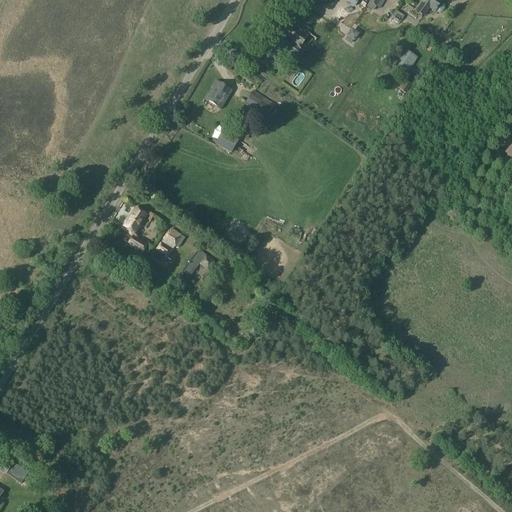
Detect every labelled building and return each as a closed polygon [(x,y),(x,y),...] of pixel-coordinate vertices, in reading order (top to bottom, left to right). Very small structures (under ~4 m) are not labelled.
[(421,0),(420,2),(421,4),(420,6),(428,11),(429,9),(434,12),(436,13),(439,13),(442,12),(444,9),(444,6),(443,3),(442,2),(442,1),(439,0),(421,0)] [(395,22),(403,20),(401,13),(394,15),(395,22)] [(292,26),(284,37),(300,49),(308,38),(292,26)] [(352,27),(346,34),(353,41),(359,33),(352,27)] [(273,39),(258,59),(269,66),(273,69),(288,49),(283,46),(273,39)] [(432,47),(421,41),(418,45),(429,52),(432,47)] [(418,59),(404,49),(394,63),(397,65),(393,69),(405,77),(418,59)] [(407,94),(412,86),(405,81),(399,89),(407,94)] [(213,88),(209,95),(208,94),(205,99),(220,109),(232,92),(215,82),(212,87),(213,88)] [(270,102),(260,96),(253,92),(249,99),(238,114),(260,129),(271,114),(276,106),(270,102)] [(218,139),(235,148),(240,137),(223,128),(218,139)] [(124,227),(135,234),(146,216),(135,209),(124,227)] [(170,232),(164,240),(177,248),(182,240),(181,239),(182,237),(172,231),(171,233),(170,232)] [(127,246),(142,255),(147,244),(134,236),(127,246)] [(169,260),(177,248),(164,240),(153,258),(162,265),(166,258),(169,260)] [(215,263),(199,251),(179,279),(185,283),(199,264),(208,271),(215,263)] [(144,261),(136,256),(129,269),(137,273),(144,261)] [(0,454),(0,470),(5,474),(10,466),(13,463),(0,454)]
